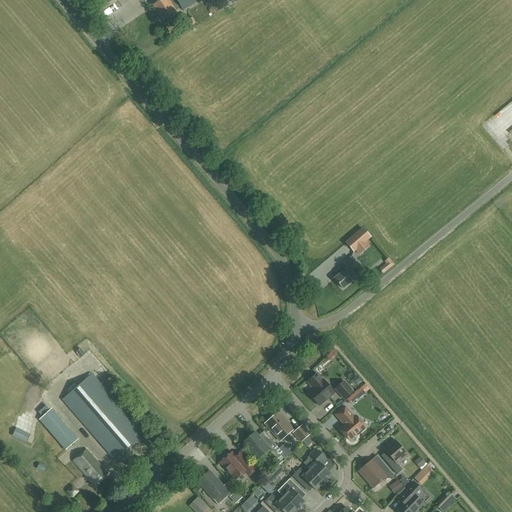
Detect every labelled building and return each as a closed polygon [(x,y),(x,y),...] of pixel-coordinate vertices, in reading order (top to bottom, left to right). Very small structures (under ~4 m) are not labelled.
[(183,11),(199,0),(162,0),(153,6),(163,21),(176,13),(174,10),(180,6),(183,11)] [(221,0),(216,0),(215,1),(219,10),(225,7),(221,0)] [(511,98),(497,110),(505,120),(511,114),(511,98)] [(353,251),(370,237),(363,229),(346,243),(353,251)] [(352,272),(359,265),(352,257),(343,264),(347,268),(334,279),(343,289),(356,277),(352,272)] [(319,406),(334,393),(323,380),(322,381),(316,374),(307,382),(313,389),(308,393),(311,396),(310,399),(313,399),(319,406)] [(114,460),(143,436),(91,375),(62,400),(114,460)] [(335,389),(344,399),(352,392),(343,381),(335,389)] [(364,387),(352,393),(356,400),(368,394),(364,387)] [(340,430),(349,441),(355,435),(356,436),(366,428),(355,416),(354,417),(345,407),(335,415),(344,426),(340,430)] [(39,421),(65,451),(77,440),(51,410),(39,421)] [(278,412),(265,424),(280,441),(293,430),(278,412)] [(293,433),(301,442),(309,434),(301,425),(293,433)] [(24,442),(28,435),(15,429),(12,436),(24,442)] [(270,439),(264,444),(255,432),(244,442),(258,458),(268,449),(277,459),(283,454),(270,439)] [(407,455),(395,440),(384,450),(393,461),(388,465),(397,475),(402,470),(397,464),(407,455)] [(94,485),(107,474),(86,450),(73,461),(94,485)] [(303,464),(309,469),(324,484),(327,482),(327,479),(331,475),(321,465),(326,460),(315,450),(307,458),(308,459),(303,464)] [(220,462),(235,480),(244,472),(248,476),(255,469),(241,452),(235,457),(231,453),(227,456),(226,454),(220,459),(221,461),(220,462)] [(424,458),(419,460),(422,468),(427,466),(424,458)] [(394,476),(382,463),(377,467),(371,461),(359,471),(374,488),(385,478),(386,479),(391,479),(394,476)] [(429,467),(417,478),(423,485),(435,474),(429,467)] [(322,486),(324,484),(309,469),(305,474),(300,468),(292,476),(301,485),(305,481),(315,490),(319,486),(322,486)] [(218,505),(230,495),(210,471),(197,482),(218,505)] [(287,492),(283,497),(298,511),(300,509),(300,506),(304,502),(294,492),(298,488),(289,479),(282,487),(287,492)] [(403,488),(397,481),(389,487),(394,494),(403,488)] [(403,503),(396,510),(398,511),(414,511),(422,504),(416,498),(422,491),(413,483),(398,498),(403,503)] [(233,506),(242,497),(236,491),(229,497),(230,499),(228,501),(233,506)] [(296,511),(298,511),(283,497),(279,501),(272,494),(264,502),(274,511),(279,508),(282,511),(296,511)] [(443,511),(456,500),(451,495),(438,508),(442,511),(443,511)] [(203,511),(208,508),(198,498),(190,506),(196,511),(203,511)]
